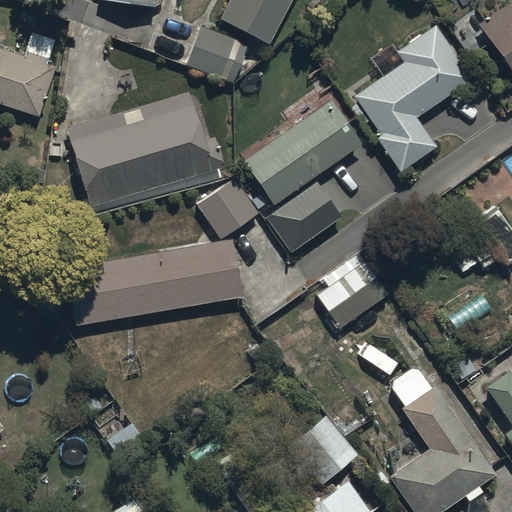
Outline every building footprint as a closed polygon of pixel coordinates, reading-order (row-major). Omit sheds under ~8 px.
[(225,0),(219,13),(268,38),(287,0),(225,0)] [(511,0),(505,0),(478,19),(511,65),(511,0)] [(472,74),(435,21),(396,48),(403,57),(352,92),(380,131),(376,134),(399,166),(436,140),(416,113),(472,74)] [(187,60),(232,78),(247,41),(202,23),(187,60)] [(0,99),(39,113),(56,63),(47,60),(55,36),(30,27),(21,52),(0,44),(0,99)] [(188,87),(66,123),(89,204),(225,164),(215,131),(202,135),(188,87)] [(360,139),(329,94),(242,154),(273,199),(360,139)] [(222,235),(256,208),(230,175),(196,201),(222,235)] [(341,212),(315,176),(266,212),(292,248),(341,212)] [(507,262),(511,258),(511,226),(495,202),(475,216),(507,262)] [(63,263),(73,321),(241,293),(231,235),(63,263)] [(327,284),(316,292),(339,323),(387,288),(359,249),(321,276),(327,284)] [(511,445),(511,368),(510,365),(486,381),(511,418),(511,422),(500,431),(511,447),(511,445)] [(427,440),(387,470),(417,511),(435,511),(495,468),(433,383),(402,406),(427,440)] [(252,460),(226,479),(249,511),(254,511),(277,496),(252,460)] [(374,511),(348,474),(294,511),(374,511)] [(146,511),(134,495),(110,511),(146,511)]
